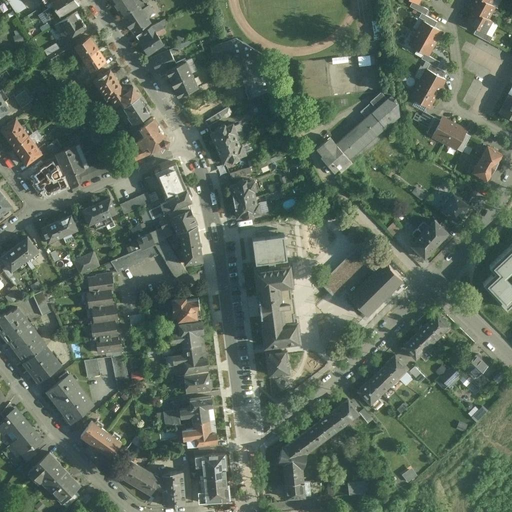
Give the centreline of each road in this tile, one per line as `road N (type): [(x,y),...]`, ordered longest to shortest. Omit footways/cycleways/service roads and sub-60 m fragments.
road 1 (residential): [(243,425),(220,240),(190,142)]
road 2 (residential): [(0,356),(95,473),(148,511)]
road 3 (residential): [(433,283),(302,407)]
road 4 (residential): [(190,142),(93,0)]
road 5 (residential): [(190,142),(36,210)]
road 6 (residential): [(453,7),(458,106),(511,135)]
road 7 (residential): [(510,179),(433,283)]
